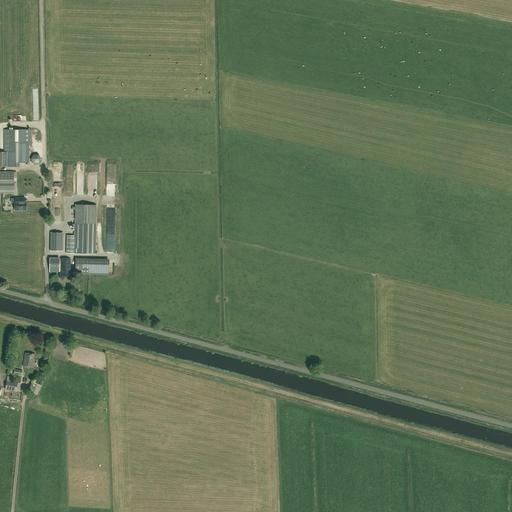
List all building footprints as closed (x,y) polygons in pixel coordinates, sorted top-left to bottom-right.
[(31,145),(31,129),(4,130),(4,152),(0,151),(0,166),(16,167),(16,163),(29,163),(29,145),(31,145)] [(39,154),(33,154),(31,159),(33,164),(39,164),(41,159),(39,154)] [(0,191),(14,191),(14,172),(0,171),(0,191)] [(26,198),(22,198),(15,198),(15,202),(14,202),(15,210),(26,210),(26,202),(26,198)] [(7,200),(7,207),(5,207),(5,210),(7,210),(7,211),(13,211),(13,207),(9,207),(9,200),(7,200)] [(76,205),(75,223),(75,236),(67,236),(66,253),(95,254),(96,205),(76,205)] [(50,232),(50,250),(62,251),(63,233),(50,232)] [(59,261),(59,259),(59,258),(49,258),(49,272),(60,272),(60,278),(70,279),(70,259),(60,259),(60,261),(59,261)] [(109,260),(75,259),(75,274),(108,275),(109,260)] [(25,353),(23,366),(32,368),(35,354),(25,353)] [(16,391),(17,383),(11,382),(12,377),(7,376),(5,389),(16,391)] [(31,382),(27,391),(33,393),(37,384),(31,382)]
